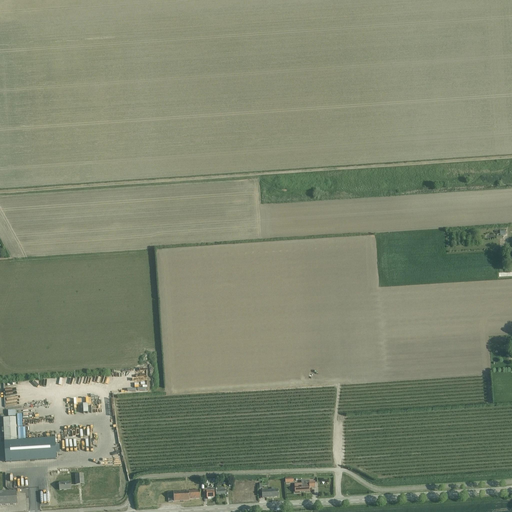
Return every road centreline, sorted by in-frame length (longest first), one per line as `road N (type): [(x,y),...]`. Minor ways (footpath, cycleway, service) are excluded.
road 1 (secondary): [(337,501),(511,490)]
road 2 (secondary): [(173,511),(337,501)]
